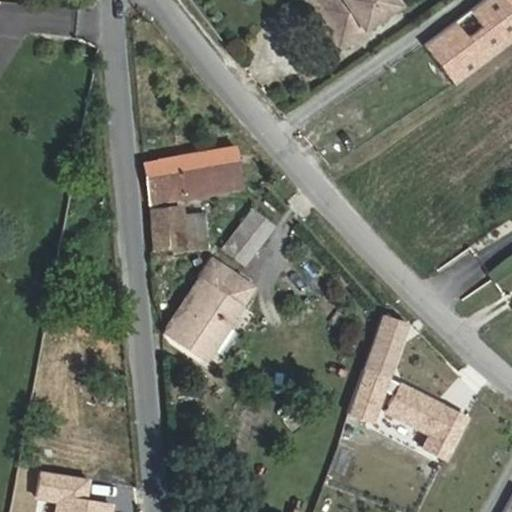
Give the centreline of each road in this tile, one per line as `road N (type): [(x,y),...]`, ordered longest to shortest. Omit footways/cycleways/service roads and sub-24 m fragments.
road 1 (residential): [(511,375),(395,280),(162,0)]
road 2 (residential): [(118,0),(162,511)]
